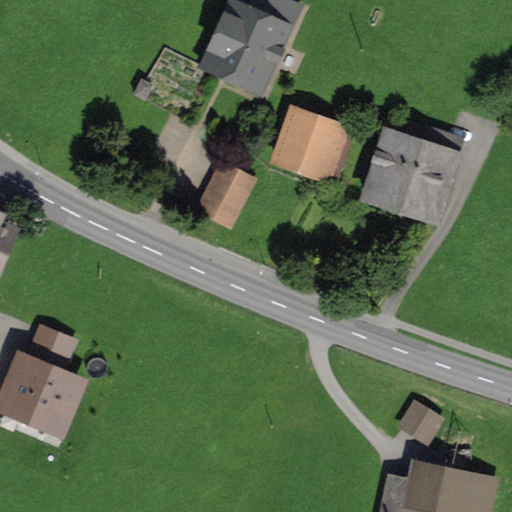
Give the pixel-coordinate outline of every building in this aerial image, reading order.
[(283,0),(230,0),(203,58),(266,86),(301,8),(283,0)] [(275,158),(331,177),(347,130),(292,111),(275,158)] [(463,140),(400,118),(394,137),(384,133),(366,189),(440,213),(452,178),(442,175),(449,157),(456,159),(463,140)] [(200,208),(229,223),(251,181),(223,166),(200,208)] [(0,256),(11,230),(0,224),(0,216),(0,256)] [(80,339),(40,324),(29,352),(69,368),(80,339)] [(29,352),(18,347),(0,391),(0,411),(66,438),(91,377),(69,368),(29,352)] [(415,405),(403,425),(427,439),(439,420),(415,405)] [(487,511),(493,486),(413,469),(409,487),(392,483),(386,511),(487,511)]
